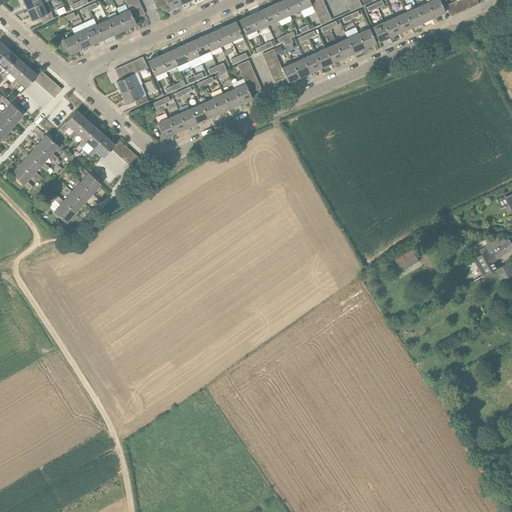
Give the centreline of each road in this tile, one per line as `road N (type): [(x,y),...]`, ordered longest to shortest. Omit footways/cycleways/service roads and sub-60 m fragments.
road 1 (residential): [(169,155),(511,0)]
road 2 (track): [(14,262),(110,426),(131,511)]
road 3 (residential): [(68,74),(232,0)]
road 4 (residential): [(169,155),(68,74)]
